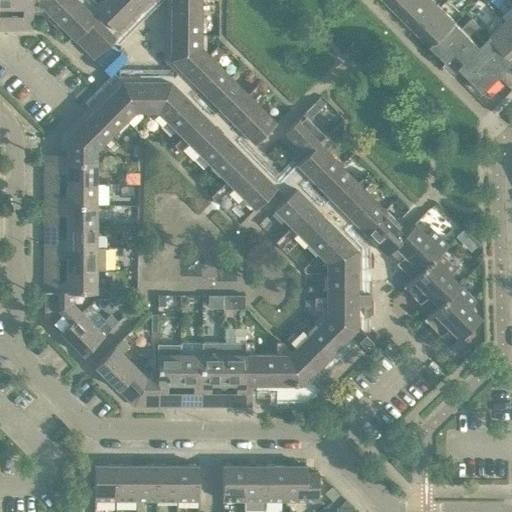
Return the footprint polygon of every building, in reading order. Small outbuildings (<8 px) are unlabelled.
[(31,0),(9,0),(9,8),(22,8),(22,30),(32,30),(32,8),(31,8),(31,0)] [(43,8),(51,16),(67,0),(31,0),(31,8),(32,8),(43,8)] [(95,17),(77,0),(67,0),(51,16),(73,38),(95,17)] [(115,30),(138,7),(130,0),(102,0),(94,9),(115,30)] [(386,0),(385,1),(400,17),(417,0),(386,0)] [(416,32),(441,7),(433,0),(417,0),(400,17),(416,32)] [(170,4),(170,35),(200,35),(200,11),(212,11),(212,4),(170,4)] [(441,7),(416,32),(431,48),(456,23),(441,7)] [(95,17),(73,38),(94,59),(115,38),(95,17)] [(471,38),(450,59),(459,68),(474,52),(484,43),(476,34),(481,28),(471,18),(461,28),(471,38)] [(511,27),(505,21),(490,37),(511,59),(511,27)] [(471,38),(461,28),(456,23),(431,48),(447,63),(450,59),(471,38)] [(188,77),(217,47),(216,46),(208,55),(200,47),(200,35),(170,35),(170,59),(188,77)] [(474,52),(499,77),(511,64),(511,59),(490,37),(484,43),(474,52)] [(217,47),(188,77),(210,99),(231,78),(213,60),(222,52),(217,47)] [(484,93),(499,77),(474,52),(459,68),(484,93)] [(231,78),(210,99),(232,121),(261,92),(256,86),(247,94),(231,78)] [(122,81),(109,94),(130,115),(134,111),(147,111),(145,81),(122,81)] [(170,81),(145,81),(147,111),(157,111),(166,120),(187,99),(170,81)] [(261,92),(232,121),(254,143),(275,122),(257,104),(266,96),(261,92)] [(83,120),(104,141),(112,150),(117,145),(109,136),(130,115),(109,94),(83,120)] [(306,155),(327,135),(328,134),(311,117),(323,104),(318,98),(284,132),(306,154),(306,155)] [(179,150),(209,121),(187,99),(166,120),(182,136),(174,145),(179,150)] [(66,137),(65,161),(95,161),(95,150),(104,141),(83,120),(66,137)] [(210,164),(231,143),(209,121),(179,150),(184,155),(192,147),(210,164)] [(319,187),(340,166),(323,149),(332,140),(327,135),(306,155),(306,154),(296,164),(319,187)] [(231,143),(210,164),(226,181),(211,196),(216,201),(253,166),(231,143)] [(95,161),(65,161),(43,161),(43,171),(65,171),(65,184),(95,184),(95,161)] [(253,166),(216,201),(221,206),(236,191),(254,209),(275,188),(253,166)] [(319,187),(341,209),(371,180),(366,174),(357,183),(340,166),(319,187)] [(363,231),(384,210),(367,193),(376,184),(371,180),(341,209),(363,231)] [(95,205),(95,184),(65,184),(65,196),(43,196),(43,205),(95,205)] [(280,247),(317,210),(294,187),(273,209),(291,226),(275,242),(280,247)] [(95,226),(95,205),(43,205),(43,214),(65,214),(65,226),(95,226)] [(318,254),(339,232),(317,210),(280,247),(285,252),(301,237),(318,254)] [(396,222),(384,210),(363,231),(375,243),(396,222)] [(446,245),(446,244),(431,228),(425,234),(414,223),(384,252),(386,254),(394,246),(403,255),(395,263),(411,279),(412,280),(438,253),(439,253),(447,245),(446,245)] [(95,249),(95,226),(65,226),(65,239),(43,239),(43,248),(95,249)] [(339,232),(318,254),(326,262),(326,274),(356,273),(356,249),(339,232)] [(95,270),(95,249),(43,248),(43,257),(65,257),(65,270),(95,270)] [(411,279),(402,287),(419,304),(427,296),(437,305),(437,307),(459,285),(449,275),(454,269),(439,253),(438,253),(412,280),(411,279)] [(95,293),(95,270),(65,270),(65,283),(43,282),(43,292),(71,292),(72,293),(95,293)] [(314,301),(356,301),(356,273),(326,274),(326,297),(314,297),(314,301)] [(475,301),(459,285),(437,307),(437,305),(423,319),(439,336),(448,328),(459,339),(480,318),(469,307),(475,301)] [(72,303),(72,293),(71,292),(43,292),(43,315),(61,333),(81,313),(72,303)] [(356,301),(314,301),(314,305),(326,305),(326,316),(317,325),(338,346),(356,329),(356,301)] [(81,313),(61,333),(83,355),(110,328),(104,321),(96,328),(81,313)] [(338,346),(317,325),(301,341),(292,333),(287,338),(316,368),(338,346)] [(117,390),(137,370),(121,353),(128,346),(122,339),(94,366),(117,390)] [(210,384),(222,384),(223,342),(202,342),(202,354),(201,354),(201,406),(210,406),(210,384)] [(245,406),(245,385),(244,342),(223,342),(222,384),(235,384),(235,406),(245,406)] [(252,342),(244,342),(245,385),(275,384),(276,354),(252,354),(252,342)] [(275,400),(306,400),(317,390),(306,378),(312,373),(281,342),(276,342),(276,354),(275,384),(275,400)] [(158,406),(167,406),(167,384),(179,384),(179,354),(157,354),(156,378),(158,406)] [(179,354),(179,384),(192,384),(192,406),(201,406),(201,354),(179,354)] [(145,378),(137,370),(117,390),(134,406),(158,406),(156,378),(145,378)] [(115,500),(115,465),(93,465),(93,500),(115,500)] [(135,465),(115,465),(115,500),(135,500),(135,465)] [(156,465),(135,465),(135,500),(155,500),(156,465)] [(176,465),(156,465),(155,500),(176,500),(176,465)] [(176,465),(176,500),(197,500),(197,466),(176,465)] [(243,500),(243,466),(222,466),(221,500),(243,500)] [(264,510),(264,500),(264,466),(243,466),(243,500),(244,500),(244,510),(264,510)] [(264,500),(284,500),(284,466),(264,466),(264,500)] [(284,466),(284,500),(317,500),(317,472),(313,472),(313,469),(305,469),(305,466),(284,466)]
